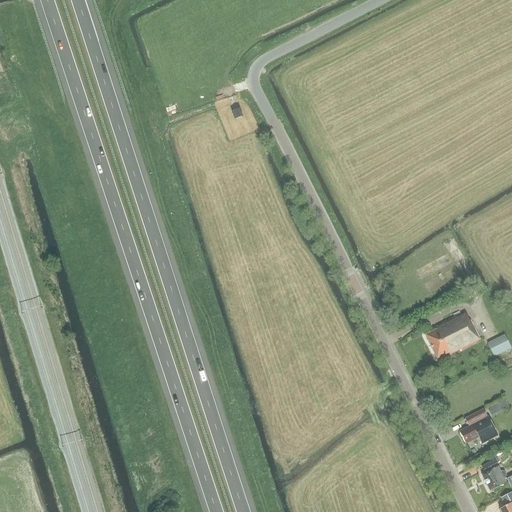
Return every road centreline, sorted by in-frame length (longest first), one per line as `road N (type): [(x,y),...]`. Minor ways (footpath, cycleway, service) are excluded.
road 1 (tertiary): [(468,511),(252,76),(265,58),(381,0)]
road 2 (motorway): [(47,0),(215,511)]
road 3 (motorway): [(243,511),(77,0)]
